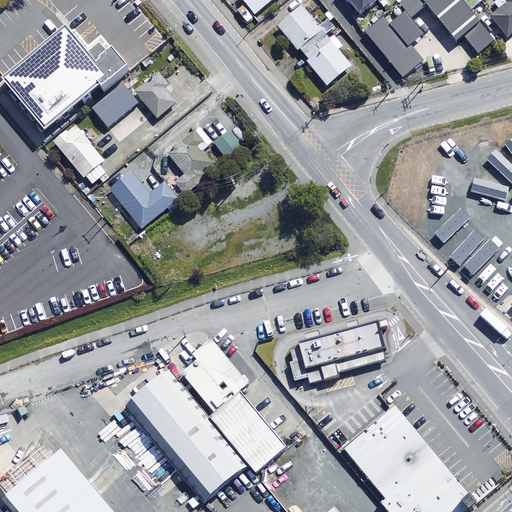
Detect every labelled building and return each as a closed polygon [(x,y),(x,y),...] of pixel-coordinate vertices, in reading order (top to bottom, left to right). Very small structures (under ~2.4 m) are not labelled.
[(277,0),(240,0),(255,18),(277,0)] [(383,0),(345,0),(361,18),(383,0)] [(493,44),(457,0),(410,0),(400,8),(411,22),(426,10),(456,48),(465,41),(477,57),(493,44)] [(487,0),(462,0),(471,12),(487,0)] [(511,36),(511,0),(503,0),(508,6),(490,20),(507,41),(511,36)] [(318,30),(303,10),(280,28),(327,89),(352,70),(338,53),(343,49),(331,34),(334,31),(327,23),(318,30)] [(407,51),(382,21),(365,35),(403,80),(422,64),(410,49),(407,51)] [(2,78),(44,128),(99,83),(101,85),(127,64),(111,45),(105,50),(99,42),(87,51),(66,26),(2,78)] [(446,74),(444,66),(423,70),(424,78),(446,74)] [(169,88),(160,77),(136,96),(158,122),(177,106),(165,92),(169,88)] [(139,106),(122,86),(93,111),(110,131),(139,106)] [(105,164),(76,128),(55,145),(90,188),(106,176),(100,168),(105,164)] [(208,146),(195,129),(166,153),(184,174),(175,181),(185,193),(206,176),(202,172),(213,163),(203,150),(208,146)] [(241,144),(229,130),(214,142),(226,157),(241,144)] [(172,178),(159,164),(154,168),(167,183),(172,178)] [(150,193),(132,170),(109,188),(141,228),(178,198),(164,181),(150,193)] [(194,264),(197,274),(236,263),(233,253),(194,264)] [(387,351),(380,323),(298,344),(299,349),(290,351),(293,362),(290,363),(295,384),(308,380),(309,386),(340,378),(339,373),(386,361),(384,352),(387,351)] [(234,368),(211,340),(192,356),(197,363),(182,375),(215,415),(210,420),(250,468),(256,476),(288,450),(241,393),(249,386),(234,368)] [(210,420),(170,372),(127,408),(206,504),(250,468),(210,420)] [(469,496),(395,407),(344,450),(386,500),(381,504),(387,511),(466,511),(476,504),(469,496)] [(103,511),(55,453),(0,498),(0,501),(9,511),(103,511)]
